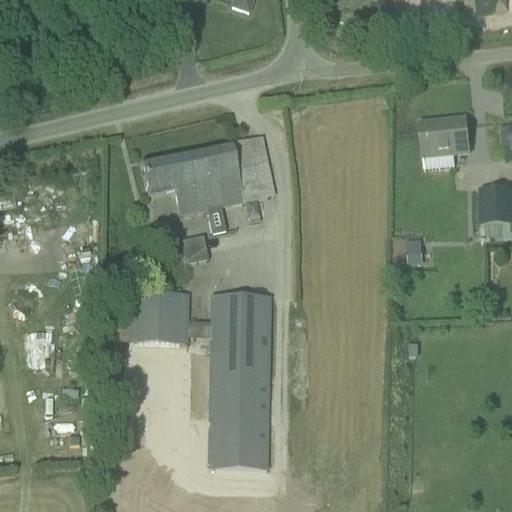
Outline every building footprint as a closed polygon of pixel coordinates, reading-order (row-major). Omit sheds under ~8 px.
[(228,0),(233,2),(230,11),(247,17),(253,0),(228,0)] [(467,153),(466,144),(464,124),(418,128),(423,174),(454,171),(452,155),(467,153)] [(272,202),(264,162),(260,142),(214,152),(226,211),(272,202)] [(226,211),(214,152),(139,167),(146,202),(174,197),(179,221),(226,211)] [(511,228),(510,229),(510,222),(511,222),(511,191),(510,192),(510,193),(476,193),(476,229),(485,229),(484,244),(498,244),(498,242),(511,241),(511,228)] [(183,268),(206,265),(204,241),(181,244),(183,268)] [(419,246),(405,248),(408,273),(421,272),(419,246)] [(183,511),(185,481),(177,480),(178,435),(203,436),(206,436),(205,474),(204,511),(265,511),(266,475),(268,305),(266,305),(209,303),(208,327),(206,327),(182,327),(182,303),(126,302),(123,479),(122,511),(183,511)]
